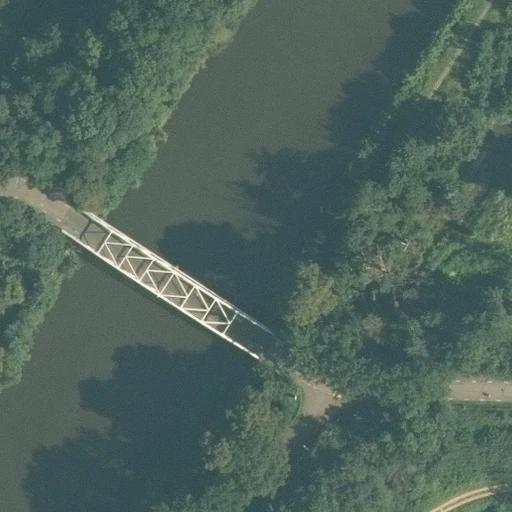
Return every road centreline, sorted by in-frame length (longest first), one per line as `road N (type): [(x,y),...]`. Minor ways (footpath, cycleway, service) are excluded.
road 1 (tertiary): [(333,384),(72,219)]
road 2 (tertiary): [(511,392),(333,384)]
road 3 (tertiary): [(229,511),(310,426),(333,384)]
